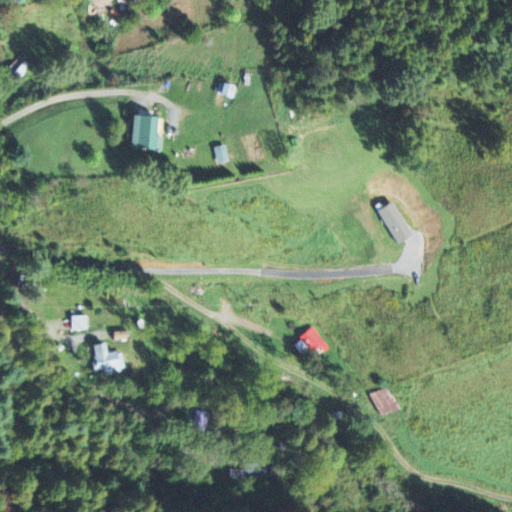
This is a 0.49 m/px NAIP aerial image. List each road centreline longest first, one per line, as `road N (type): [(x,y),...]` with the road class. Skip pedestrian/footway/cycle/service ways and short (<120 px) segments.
road 1 (residential): [(0,244),(143,271),(347,398),(415,469),(511,498)]
road 2 (residential): [(189,450),(131,405),(76,382),(40,317),(0,295)]
